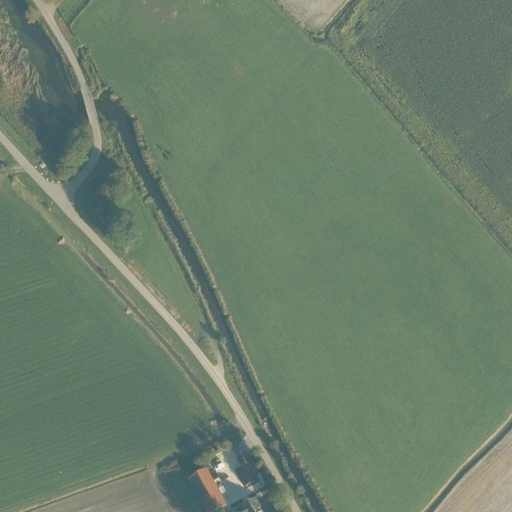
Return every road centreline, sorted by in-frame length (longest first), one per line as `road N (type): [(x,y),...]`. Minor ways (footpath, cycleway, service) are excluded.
road 1 (unclassified): [(223,390),(60,201)]
road 2 (unclassified): [(223,390),(202,321),(118,167)]
road 3 (unclassified): [(60,201),(94,158),(96,141),(81,79),(36,0)]
road 4 (unclassified): [(295,511),(223,390)]
